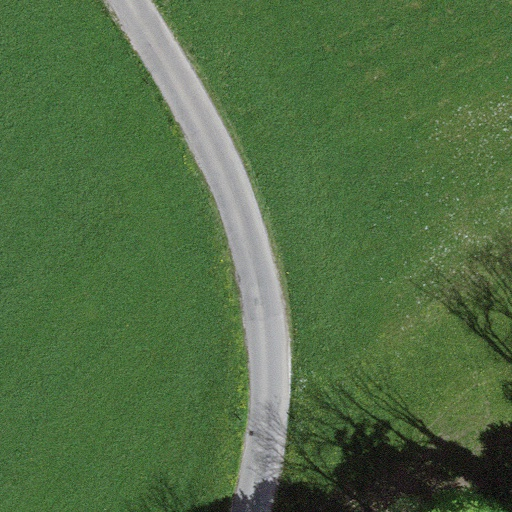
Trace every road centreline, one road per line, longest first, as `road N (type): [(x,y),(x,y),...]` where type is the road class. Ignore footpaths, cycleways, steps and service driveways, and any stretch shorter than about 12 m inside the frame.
road 1 (tertiary): [(265,280),(226,168),(124,0)]
road 2 (tertiary): [(265,280),(275,346),(254,511)]
